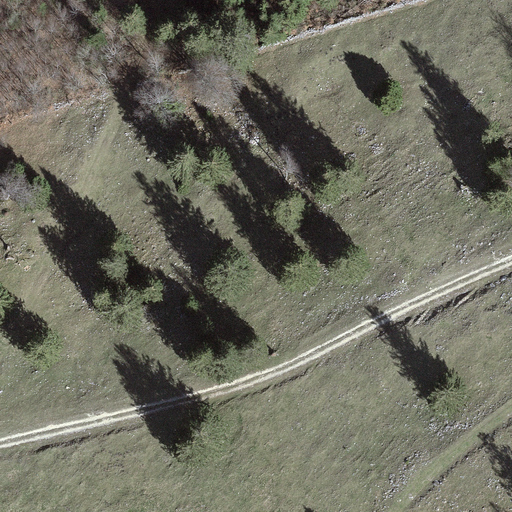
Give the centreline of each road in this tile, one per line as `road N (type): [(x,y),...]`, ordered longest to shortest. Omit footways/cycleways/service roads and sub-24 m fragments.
road 1 (track): [(0,443),(185,402),(291,365),(511,256)]
road 2 (track): [(166,0),(129,94),(0,337)]
road 3 (track): [(397,511),(511,411)]
